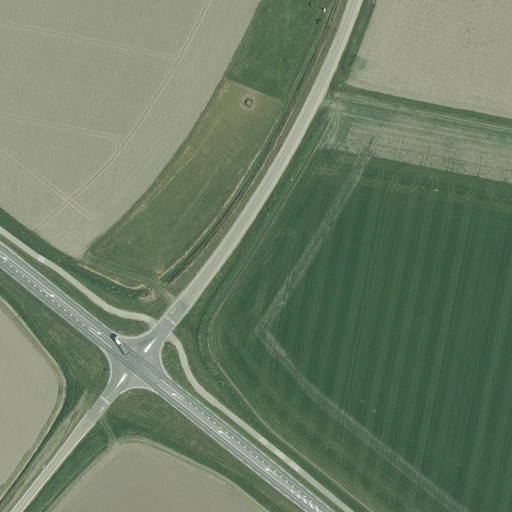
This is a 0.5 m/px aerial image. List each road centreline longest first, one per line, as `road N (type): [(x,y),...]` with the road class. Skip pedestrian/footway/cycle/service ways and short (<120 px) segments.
road 1 (unclassified): [(134,364),(256,201),(315,96),(355,0)]
road 2 (primary): [(317,511),(134,364)]
road 3 (unclassified): [(14,511),(134,364)]
road 4 (primary): [(134,364),(0,258)]
